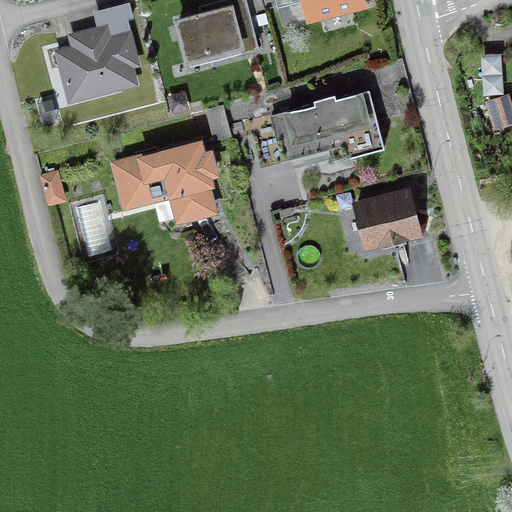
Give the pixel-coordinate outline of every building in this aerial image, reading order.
[(110,34),(131,29),(128,18),(134,17),(130,0),(93,10),(96,24),(107,22),(110,34)] [(190,64),(259,47),(247,0),(212,0),(198,4),(200,9),(175,15),(186,59),(189,59),(190,64)] [(275,0),(282,24),(305,18),(306,22),(368,6),(366,0),(275,0)] [(71,43),(54,47),(68,101),(139,83),(135,66),(141,64),(132,29),(131,29),(110,34),(107,22),(96,24),(68,32),(71,43)] [(483,93),(504,92),(502,51),(481,52),(483,93)] [(284,109),(270,113),(282,160),(330,148),(333,159),(385,145),(370,87),(364,88),(364,87),(336,95),(335,90),(313,96),(314,100),(283,108),(284,109)] [(511,122),(511,101),(509,92),(486,99),(495,128),(511,122)] [(170,196),(176,221),(219,211),(212,185),(216,184),(213,173),(220,172),(213,144),(205,146),(202,135),(110,159),(123,208),(170,196)] [(59,169),(40,174),(49,204),(67,199),(59,169)] [(352,199),(365,248),(381,243),(382,247),(407,240),(406,237),(423,232),(410,184),(352,199)]
